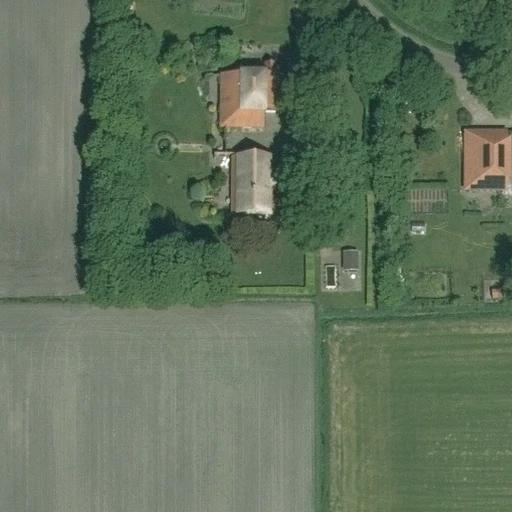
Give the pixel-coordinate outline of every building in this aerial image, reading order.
[(283,115),(284,77),(219,76),(219,130),(263,130),(264,115),(283,115)] [(506,191),(506,157),(506,135),(481,135),(466,135),(466,191),(506,191)] [(273,217),(273,161),(233,161),(233,216),(273,217)] [(511,217),(511,204),(501,204),(501,195),(484,195),(484,216),(511,217)] [(343,252),(343,272),(358,272),(358,252),(343,252)] [(415,277),(411,265),(397,270),(402,282),(415,277)] [(342,288),(341,267),(332,268),(333,289),(342,288)]
